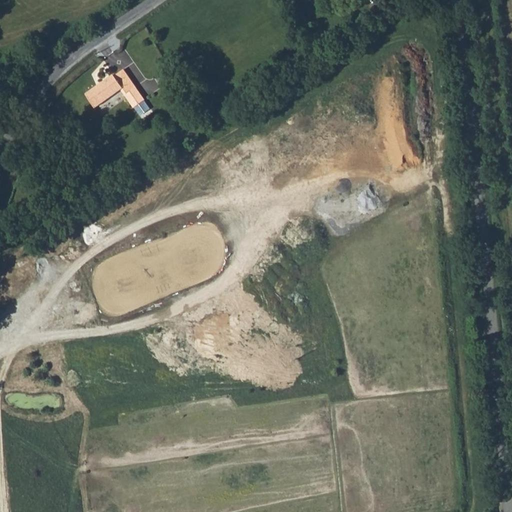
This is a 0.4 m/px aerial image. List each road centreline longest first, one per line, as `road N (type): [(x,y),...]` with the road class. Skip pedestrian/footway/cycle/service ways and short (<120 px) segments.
road 1 (unclassified): [(511,467),(481,122),(461,0)]
road 2 (tertiary): [(153,0),(53,74),(29,99),(0,157)]
